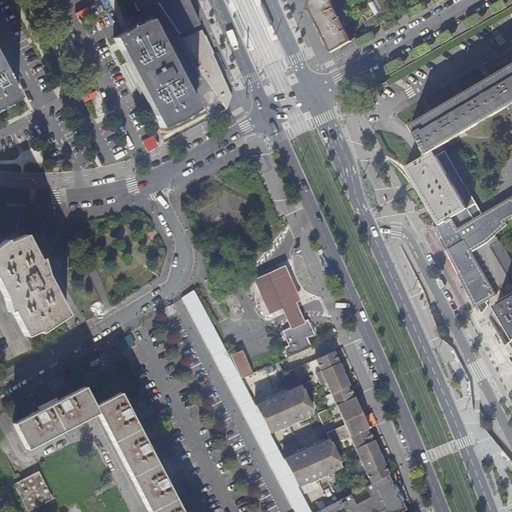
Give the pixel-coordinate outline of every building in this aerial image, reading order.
[(179,33),(199,25),(188,0),(132,0),(137,10),(154,3),(159,10),(168,24),(174,22),(179,33)] [(331,51),(352,40),(332,2),(332,0),(308,0),(307,4),(331,51)] [(364,22),(369,30),(380,24),(375,15),(387,8),(389,0),(358,0),(356,9),(358,13),(361,14),(365,21),(364,22)] [(87,7),(77,11),(80,21),(91,17),(87,7)] [(132,26),(114,37),(160,127),(180,119),(197,109),(150,19),(132,26)] [(174,22),(168,24),(179,40),(182,38),(179,33),(174,22)] [(231,95),(202,29),(182,38),(179,40),(200,72),(226,109),(231,95)] [(0,108),(2,108),(20,96),(0,58),(0,108)] [(439,224),(476,204),(441,145),(511,103),(511,64),(410,124),(427,154),(405,167),(439,224)] [(144,138),(148,150),(159,146),(155,135),(144,138)] [(511,218),(511,195),(481,214),(476,204),(439,224),(434,227),(476,307),(511,285),(511,260),(496,234),(507,225),(505,222),(511,218)] [(5,239),(0,242),(0,290),(2,296),(7,312),(10,310),(24,336),(36,329),(38,331),(66,314),(45,275),(40,258),(37,260),(24,235),(6,242),(5,239)] [(281,309),(289,327),(304,321),(295,303),(298,302),(300,301),(284,266),(277,269),(252,280),(268,315),(281,309)] [(511,294),(496,304),(511,332),(511,341),(511,342),(511,343),(511,294)] [(282,348),(287,358),(310,347),(306,338),(314,334),(307,319),(304,321),(289,327),(281,331),(287,346),(282,348)] [(230,356),(240,379),(252,374),(241,351),(230,356)] [(334,351),(315,359),(320,370),(314,373),(319,384),(325,382),(330,394),(335,406),(328,409),(317,413),(322,425),(340,417),(344,425),(326,433),(329,439),(282,459),(297,487),(298,486),(301,495),(315,488),(312,480),(341,467),(331,445),(349,437),(370,483),(377,480),(388,474),(363,417),(359,408),(334,351)] [(320,370),(315,359),(308,362),(313,373),(320,370)] [(300,385),(254,405),(268,432),(312,413),(300,385)] [(13,425),(26,450),(96,413),(148,511),(180,511),(118,393),(93,407),(83,388),(13,425)] [(323,397),(328,409),(335,406),(330,394),(323,397)] [(13,485),(27,511),(52,499),(38,472),(13,485)] [(350,494),(314,511),(393,511),(377,480),(370,483),(364,487),(369,496),(355,503),(350,494)]
